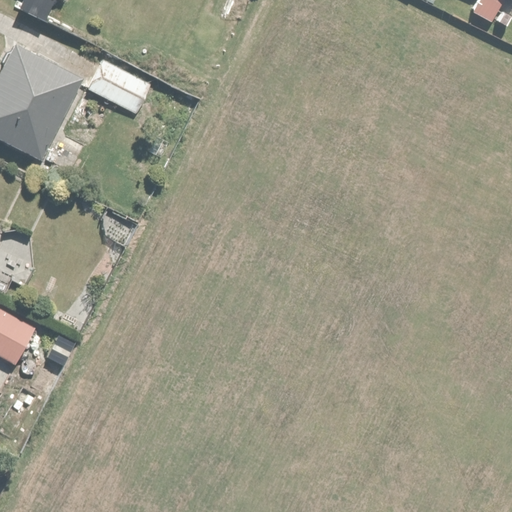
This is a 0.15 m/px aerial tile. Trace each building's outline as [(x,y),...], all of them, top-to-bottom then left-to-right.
[(246,0),(215,0),(208,13),(232,26),(246,0)] [(71,80),(4,49),(0,58),(0,143),(33,159),(71,80)] [(145,86),(96,61),(83,87),(132,112),(145,86)] [(27,330),(0,315),(0,359),(9,364),(27,330)] [(69,345),(51,335),(39,357),(57,367),(69,345)]
